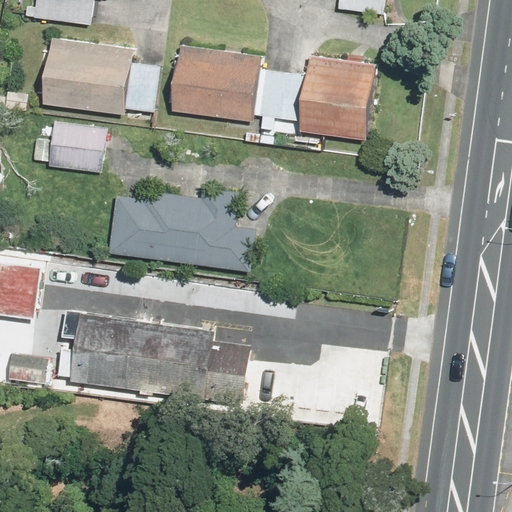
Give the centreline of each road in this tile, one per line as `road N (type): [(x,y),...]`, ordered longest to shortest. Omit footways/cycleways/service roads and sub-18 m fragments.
road 1 (unknown): [(483,335),(53,281)]
road 2 (primary): [(460,511),(509,132)]
road 3 (unknown): [(511,19),(343,13),(316,0)]
